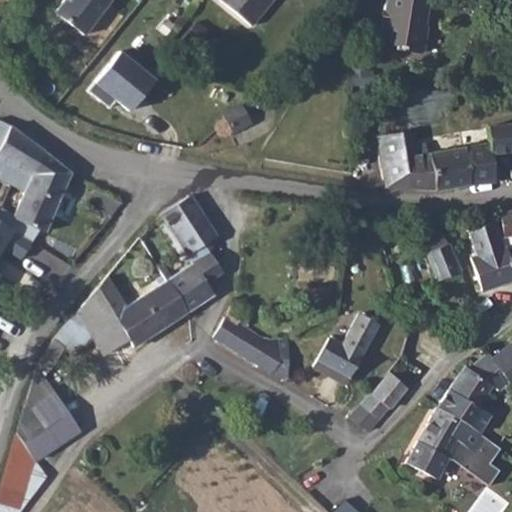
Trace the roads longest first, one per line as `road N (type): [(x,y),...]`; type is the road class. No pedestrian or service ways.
road 1 (residential): [(511,196),(437,205),(150,180)]
road 2 (residential): [(150,180),(138,217),(35,344),(0,435)]
road 3 (unknown): [(211,181),(339,0)]
road 4 (residential): [(150,180),(97,163),(31,124),(0,88)]
